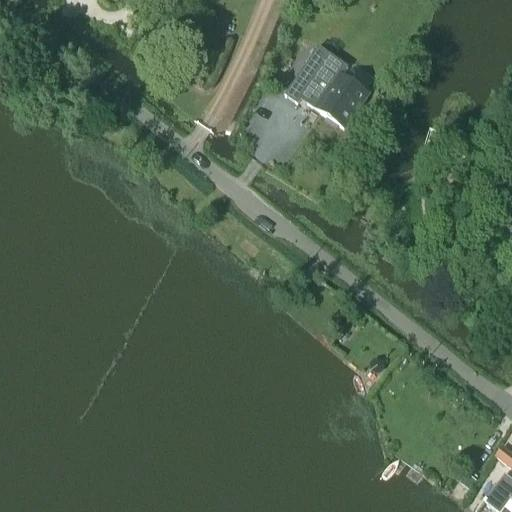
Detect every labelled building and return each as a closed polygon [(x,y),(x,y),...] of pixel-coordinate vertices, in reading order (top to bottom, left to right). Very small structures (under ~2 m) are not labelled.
[(342,77),(347,71),(329,58),(318,50),(307,66),(285,98),(297,106),(300,101),(343,131),(355,113),(368,95),(342,77)] [(511,216),(501,213),(495,234),(511,239),(511,216)] [(511,459),(502,452),(495,461),(510,474),(511,471),(511,459)] [(466,477),(459,486),(468,493),(476,484),(466,477)] [(511,491),(500,482),(483,504),(493,511),(502,511),(509,503),(511,504),(511,491)]
